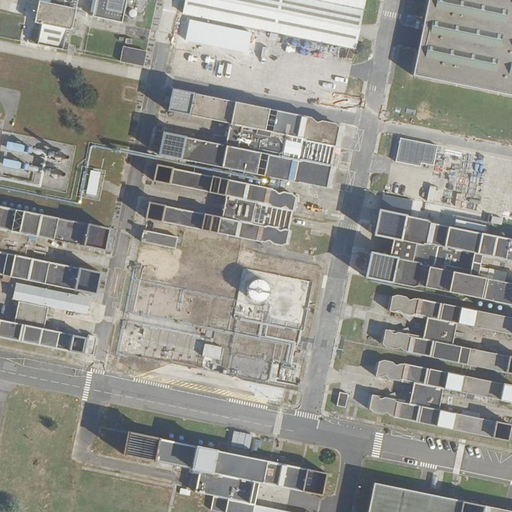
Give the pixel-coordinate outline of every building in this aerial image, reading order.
[(48,0),(46,8),(36,5),(32,23),(39,25),(39,30),(64,35),(66,27),(71,27),(76,0),(48,0)] [(94,0),(91,16),(121,23),(123,12),(125,0),(94,0)] [(185,0),(183,14),(243,26),(355,49),(365,0),(185,0)] [(511,95),(511,0),(428,0),(412,75),(511,95)] [(123,12),(121,23),(133,25),(135,14),(123,12)] [(252,33),(190,20),(186,39),(248,52),(252,33)] [(64,35),(39,30),(31,28),(28,43),(61,49),(64,35)] [(122,47),(119,62),(142,66),(145,52),(122,47)] [(148,203),(145,219),(260,241),(263,246),(268,243),(280,247),(284,246),(285,244),(288,231),(287,228),(290,213),(292,212),(295,198),(291,194),(279,192),(275,186),(270,189),(243,184),(245,173),(298,184),(298,182),(326,188),(331,168),(330,164),(334,147),(335,145),(339,128),(333,123),(321,121),(315,122),(311,117),(256,107),(171,89),(167,111),(229,124),(224,146),(162,134),(158,155),(210,166),(208,176),(156,166),(152,182),(225,196),(221,217),(148,203)] [(436,144),(399,137),(394,160),(413,164),(413,161),(432,164),(436,144)] [(8,142),(6,149),(24,153),(25,145),(8,142)] [(4,159),(3,166),(20,170),(22,163),(4,159)] [(91,171),(87,193),(96,195),(100,173),(91,171)] [(462,192),(432,186),(429,201),(459,207),(460,204),(461,195),(462,192)] [(488,192),(483,191),(475,230),(480,231),(488,192)] [(471,195),(465,194),(465,196),(463,204),(462,208),(468,209),(471,195)] [(398,209),(401,198),(393,196),(391,207),(398,209)] [(0,276),(37,284),(95,295),(100,273),(42,261),(44,253),(33,251),(36,238),(104,252),(109,229),(0,207),(0,276)] [(381,210),(376,233),(395,237),(424,243),(427,242),(509,258),(511,259),(511,237),(480,231),(431,221),(428,219),(381,210)] [(142,230),(140,242),(174,249),(177,237),(142,230)] [(427,242),(424,243),(395,237),(391,257),(420,262),(423,264),(505,281),(507,272),(481,267),(483,256),(509,262),(509,258),(427,242)] [(372,253),(368,276),(415,286),(418,285),(511,303),(511,282),(505,281),(423,264),(420,262),(391,257),(372,253)] [(248,292),(250,297),(254,300),(259,301),(264,300),(267,297),(270,293),(270,288),(268,284),(265,281),(260,280),(256,280),(251,283),(249,287),(248,292)] [(13,283),(10,298),(70,311),(74,297),(13,283)] [(511,334),(511,316),(415,296),(411,299),(407,295),(398,293),(394,295),(390,309),(395,310),(399,309),(402,312),(412,314),(416,313),(429,315),(428,317),(458,323),(511,334)] [(0,339),(92,358),(96,337),(86,335),(86,338),(42,329),(46,308),(17,302),(12,323),(0,320),(0,339)] [(454,344),(458,323),(428,317),(424,338),(454,344)] [(391,329),(386,329),(383,343),(387,346),(395,348),(400,347),(404,350),(511,372),(511,355),(454,344),(424,338),(410,335),(408,333),(399,331),(395,333),(391,329)] [(203,344),(200,360),(220,364),(223,348),(203,344)] [(511,402),(511,384),(402,362),(397,364),(394,360),(384,358),(380,360),(377,375),(381,376),(385,374),(388,377),(399,379),(403,378),(415,381),(414,383),(444,389),(511,402)] [(440,409),(444,389),(414,383),(410,403),(440,409)] [(347,394),(340,392),(337,405),(344,406),(347,394)] [(377,395),(373,394),(370,409),(373,412),(381,414),(386,412),(391,415),(510,440),(511,427),(511,423),(440,409),(410,403),(396,400),(394,398),(385,397),(381,398),(377,395)] [(209,511),(216,511),(251,511),(253,505),(257,484),(321,496),(326,474),(225,453),(225,448),(220,447),(218,452),(126,433),(122,456),(190,470),(189,478),(197,479),(194,492),(212,496),(209,511)] [(373,483),(366,511),(511,511),(473,503),(373,483)]
